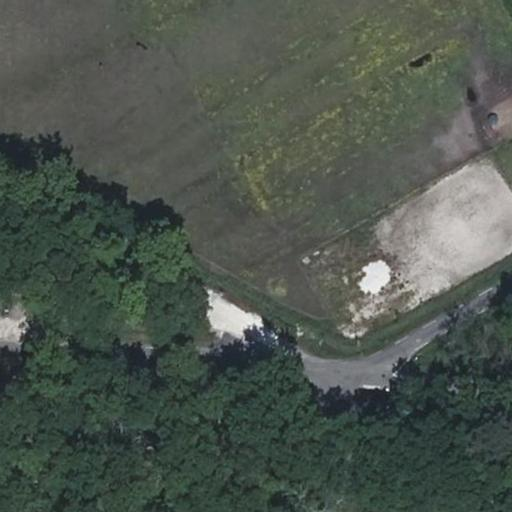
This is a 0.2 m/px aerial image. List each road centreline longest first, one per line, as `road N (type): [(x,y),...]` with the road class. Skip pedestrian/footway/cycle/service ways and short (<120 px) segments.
road 1 (unclassified): [(0,350),(389,366)]
road 2 (track): [(304,362),(0,170)]
road 3 (track): [(0,299),(238,320)]
road 4 (residential): [(389,366),(348,511)]
road 5 (unclassified): [(389,366),(511,295)]
road 6 (residential): [(511,405),(389,366)]
